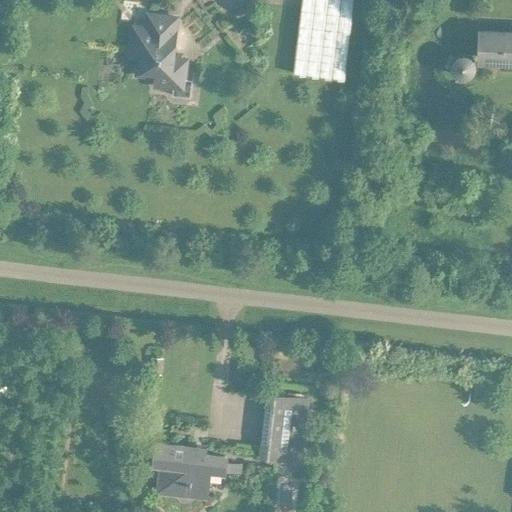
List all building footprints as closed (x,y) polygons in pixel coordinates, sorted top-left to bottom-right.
[(304,0),(295,82),(347,89),(357,0),(304,0)] [(188,69),(174,67),(179,27),(150,23),(148,37),(136,36),(133,55),(140,56),(138,66),(141,66),(139,83),(157,85),(156,95),(175,97),(177,87),(186,89),(188,69)] [(506,79),(511,78),(511,41),(485,41),(484,67),(506,68),(506,79)] [(466,63),(465,63),(464,63),(463,63),(462,64),(461,64),(460,64),(460,65),(459,65),(458,66),(458,67),(457,67),(457,68),(456,68),(456,69),(455,70),(455,71),(455,72),(455,73),(455,74),(455,75),(455,76),(455,77),(455,78),(456,79),(456,80),(457,80),(457,81),(458,81),(458,82),(459,82),(459,83),(460,83),(460,84),(461,84),(462,84),(463,84),(463,85),(464,85),(465,85),(466,85),(467,85),(468,85),(468,84),(469,84),(470,84),(471,84),(471,83),(472,83),(473,82),(473,81),(474,81),(474,80),(475,80),(475,79),(476,78),(476,77),(476,76),(476,75),(476,74),(476,73),(476,72),(476,71),(476,70),(475,69),(475,68),(474,68),(474,67),(473,66),(472,65),(471,65),(471,64),(470,64),(469,64),(468,63),(467,63),(466,63)] [(263,464),(303,469),(310,409),(270,404),(263,464)] [(158,472),(170,474),(167,500),(207,504),(210,478),(241,482),(242,472),(226,470),(227,465),(207,463),(207,458),(160,452),(158,472)]
